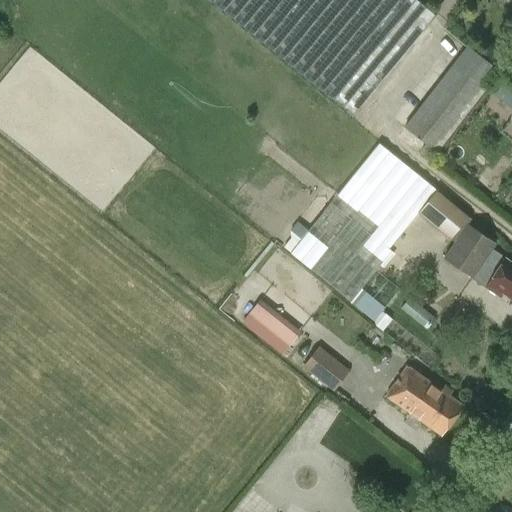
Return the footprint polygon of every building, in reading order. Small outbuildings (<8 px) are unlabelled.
[(206,0),(216,8),(351,117),(427,25),(396,0),(206,0)] [(465,47),(403,128),(435,153),(497,72),(465,47)] [(403,232),(419,213),(436,192),(436,191),(379,144),(290,253),(351,303),(361,289),(392,252),(389,250),(403,232)] [(455,243),(468,225),(471,220),(436,192),(419,213),(455,243)] [(468,225),(455,243),(444,259),(500,297),(502,293),(511,300),(511,264),(491,250),(495,244),(468,225)] [(292,348),(305,334),(265,298),(252,312),(292,348)] [(430,328),(438,317),(411,298),(403,309),(430,328)] [(316,347),(301,366),(332,389),(346,370),(316,347)] [(407,369),(387,398),(441,435),(461,406),(407,369)]
